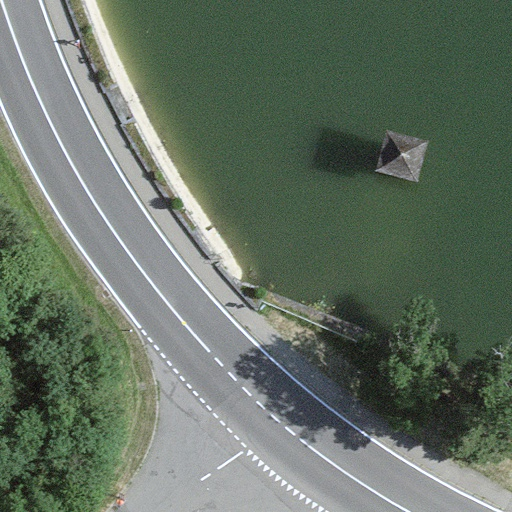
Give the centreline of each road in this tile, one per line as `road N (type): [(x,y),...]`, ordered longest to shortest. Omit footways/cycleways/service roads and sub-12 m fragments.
road 1 (secondary): [(280,425),(143,270),(45,128),(2,0)]
road 2 (secondary): [(404,511),(280,425)]
road 3 (unclassified): [(280,425),(156,511)]
